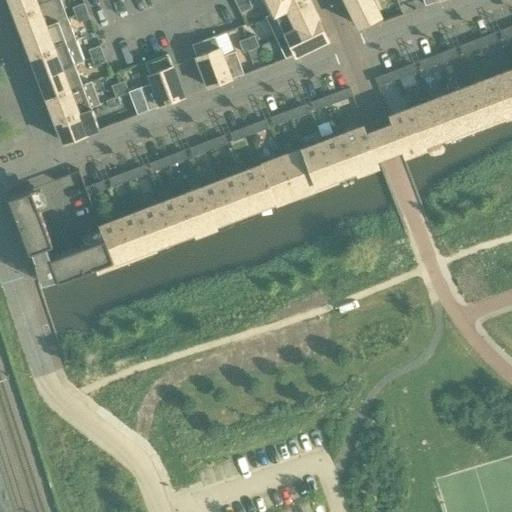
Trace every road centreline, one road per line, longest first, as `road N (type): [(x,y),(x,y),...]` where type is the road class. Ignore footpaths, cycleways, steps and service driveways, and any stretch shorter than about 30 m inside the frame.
road 1 (residential): [(489,0),(53,161)]
road 2 (residential): [(148,468),(49,390),(0,242)]
road 3 (residential): [(0,10),(53,161)]
